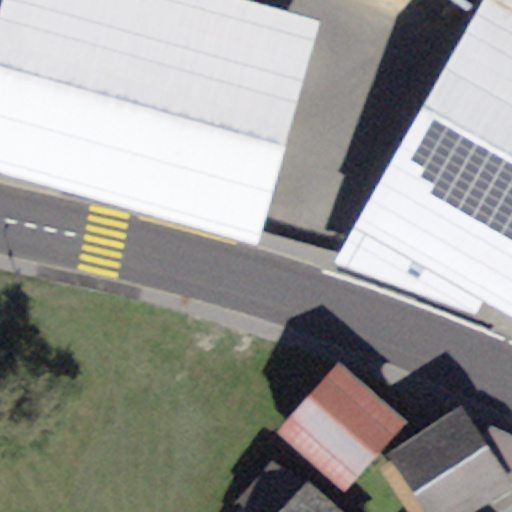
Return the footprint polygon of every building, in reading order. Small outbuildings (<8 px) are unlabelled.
[(0,0),(0,149),(252,224),(303,54),(119,0),(0,0)] [(511,0),(466,0),(339,238),(326,270),(465,322),(470,311),(511,333),(511,0)] [(222,428),(236,380),(182,364),(168,413),(222,428)] [(312,374),(257,437),(326,498),(382,435),(312,374)] [(435,422),(371,462),(402,511),(457,511),(482,497),(435,422)] [(309,511),(291,495),(274,511),(309,511)]
